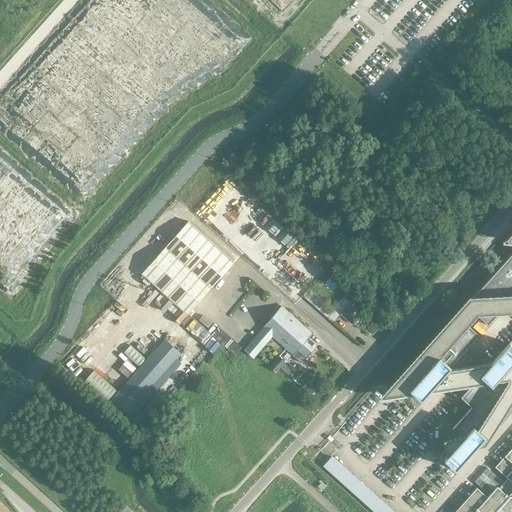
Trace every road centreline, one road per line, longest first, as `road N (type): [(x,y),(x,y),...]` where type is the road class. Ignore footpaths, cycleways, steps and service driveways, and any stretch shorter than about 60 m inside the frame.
road 1 (unclassified): [(0,412),(62,342),(87,281),(205,150),(257,120),(323,51)]
road 2 (unclassified): [(237,511),(511,204)]
